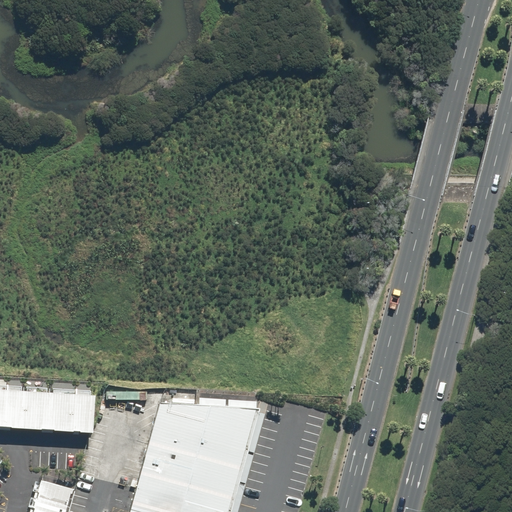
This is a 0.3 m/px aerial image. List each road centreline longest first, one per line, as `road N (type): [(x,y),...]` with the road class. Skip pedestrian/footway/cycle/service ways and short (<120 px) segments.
road 1 (primary): [(341,511),(478,0)]
road 2 (primary): [(511,110),(407,511)]
